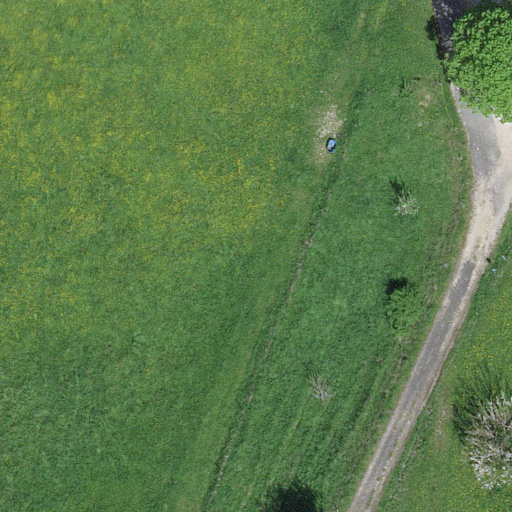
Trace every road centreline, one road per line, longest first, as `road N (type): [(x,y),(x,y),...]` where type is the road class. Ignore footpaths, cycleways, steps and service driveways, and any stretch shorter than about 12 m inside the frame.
road 1 (track): [(386,0),(180,511)]
road 2 (track): [(455,0),(495,192),(342,511)]
